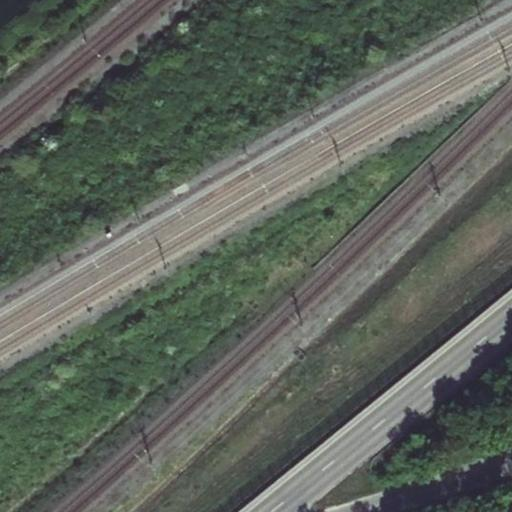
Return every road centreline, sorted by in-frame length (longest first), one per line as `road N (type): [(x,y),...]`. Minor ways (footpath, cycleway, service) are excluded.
road 1 (secondary): [(273,511),(511,316)]
road 2 (unclassified): [(361,511),(511,461)]
